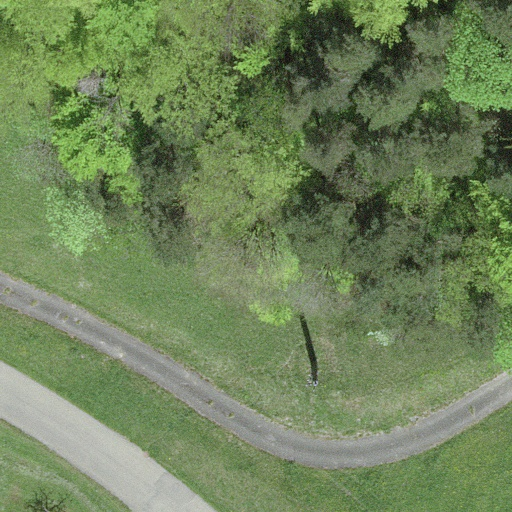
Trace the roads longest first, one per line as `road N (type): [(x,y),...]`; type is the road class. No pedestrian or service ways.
road 1 (track): [(0,298),(276,446),(351,453),(427,441),(511,391)]
road 2 (tertiary): [(0,383),(156,482),(189,511)]
